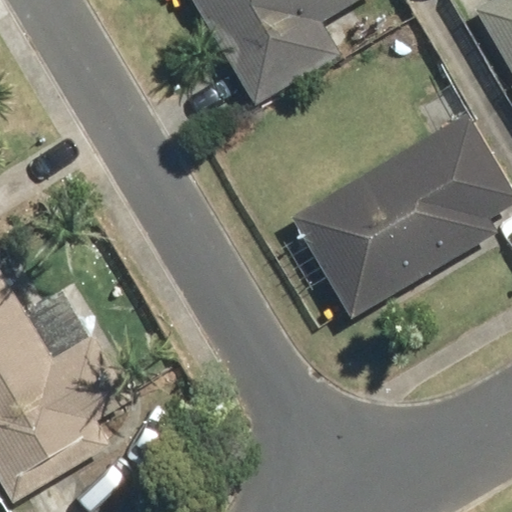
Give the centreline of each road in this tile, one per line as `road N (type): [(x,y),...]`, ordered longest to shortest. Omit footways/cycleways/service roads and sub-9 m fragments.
road 1 (residential): [(53,0),(359,507)]
road 2 (residential): [(359,507),(511,418)]
